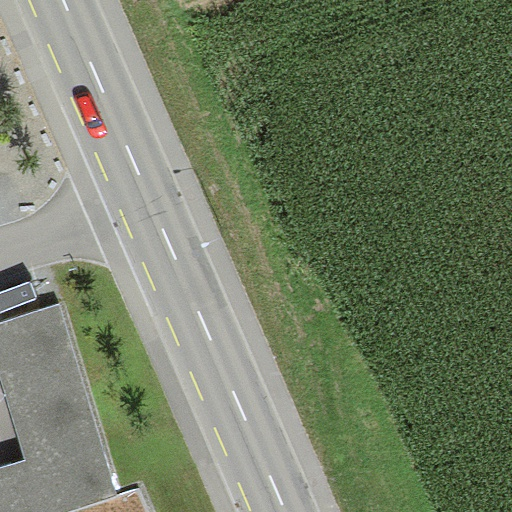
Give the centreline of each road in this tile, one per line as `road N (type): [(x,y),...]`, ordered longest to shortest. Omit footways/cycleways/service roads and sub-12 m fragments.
road 1 (primary): [(152,209),(284,511)]
road 2 (primary): [(61,0),(152,209)]
road 3 (residential): [(0,252),(152,209)]
